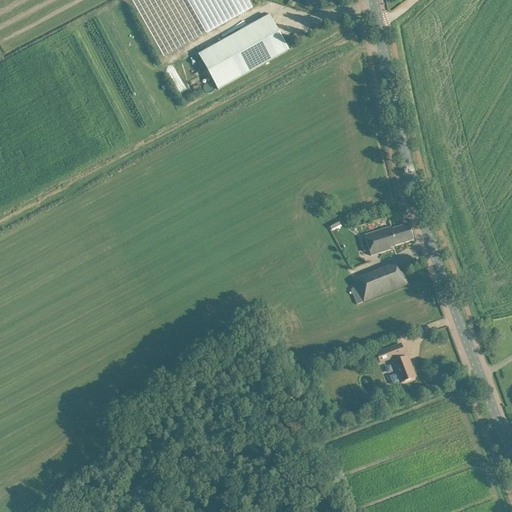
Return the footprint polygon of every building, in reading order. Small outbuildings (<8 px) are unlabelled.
[(126,0),(120,0),(107,7),(110,13),(128,3),(126,0)] [(186,0),(186,8),(190,8),(197,24),(181,31),(178,26),(166,42),(169,50),(225,26),(234,13),(232,10),(229,10),(236,0),(186,0)] [(198,55),(218,90),(288,50),(269,16),(198,55)] [(120,25),(122,31),(133,29),(131,22),(120,25)] [(130,54),(145,49),(143,43),(128,48),(130,54)] [(135,71),(138,77),(161,67),(158,61),(135,71)] [(200,62),(184,69),(186,76),(203,70),(200,62)] [(157,84),(161,94),(170,90),(166,80),(157,84)] [(197,100),(207,95),(205,91),(195,95),(197,100)] [(364,236),(370,256),(390,249),(389,248),(413,240),(408,224),(392,229),(391,227),(364,236)] [(392,264),(358,278),(361,284),(348,289),(354,306),(408,285),(402,269),(396,272),(392,264)] [(380,363),(391,359),(393,362),(392,362),(397,374),(390,377),(393,385),(400,382),(400,383),(415,377),(408,357),(405,358),(403,354),(404,354),(401,344),(377,354),(380,363)] [(141,487),(129,494),(133,501),(136,499),(141,508),(149,504),(143,495),(145,494),(141,487)]
